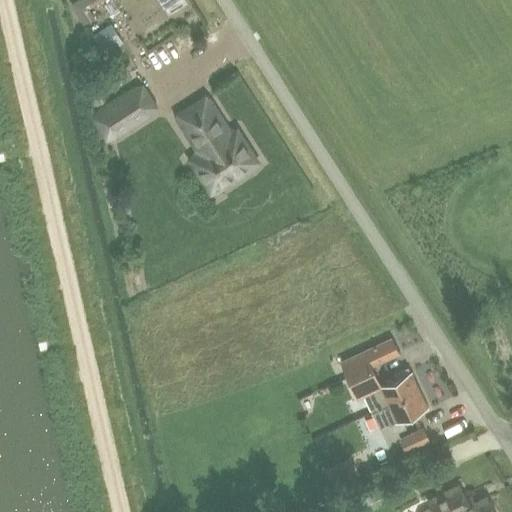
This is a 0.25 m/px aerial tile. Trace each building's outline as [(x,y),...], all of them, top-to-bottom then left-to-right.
[(113,47),(131,38),(124,24),(106,33),(113,47)] [(142,85),(133,88),(100,109),(93,117),(107,138),(116,135),(149,113),(156,106),(142,85)] [(250,170),(258,162),(237,128),(230,131),(211,101),(205,96),(177,114),(179,121),(198,151),(189,159),(211,192),(221,188),(250,170)] [(355,312),(356,314),(362,326),(331,340),(341,361),(340,361),(357,398),(364,395),(372,412),(373,411),(380,425),(389,421),(394,430),(405,425),(401,418),(426,406),(411,372),(407,373),(405,368),(393,373),(396,379),(381,385),(372,365),(399,353),(392,337),(392,338),(382,317),(378,319),(376,315),(368,318),(363,308),(355,312)] [(424,425),(400,436),(407,450),(431,439),(424,425)] [(494,511),(486,497),(474,503),(472,497),(466,500),(458,485),(429,500),(432,507),(421,511),(494,511)]
